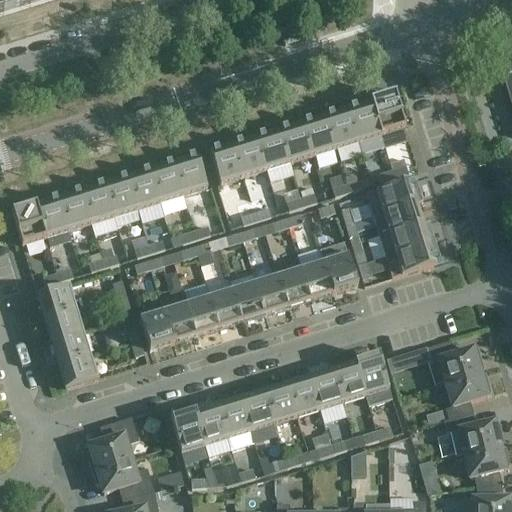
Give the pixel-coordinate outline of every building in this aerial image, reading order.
[(0,0),(0,13),(42,0),(0,0)] [(511,69),(501,73),(511,108),(511,69)] [(371,106),(381,139),(383,139),(385,146),(404,140),(402,133),(405,132),(394,99),(371,106)] [(381,139),(371,106),(348,114),(358,146),(381,139)] [(358,146),(348,114),(325,121),(335,153),(358,146)] [(335,153),(325,121),(302,128),(312,160),(335,153)] [(312,160),(302,128),(279,135),(289,167),(312,160)] [(289,167),(279,135),(256,142),(266,174),(289,167)] [(266,174),(256,142),(233,149),(243,182),(266,174)] [(243,182),(233,149),(209,156),(219,189),(243,182)] [(173,167),(183,200),(207,193),(197,160),(173,167)] [(183,200),(173,167),(150,174),(160,207),(183,200)] [(391,174),(394,183),(408,178),(405,170),(391,174)] [(160,207),(150,174),(127,182),(137,214),(160,207)] [(394,183),(391,174),(377,178),(380,187),(394,183)] [(137,214),(127,182),(104,189),(114,221),(137,214)] [(346,188),(348,197),(362,193),(359,184),(346,188)] [(372,220),(417,206),(410,185),(365,198),(372,220)] [(348,197),(346,188),(332,192),(334,201),(348,197)] [(114,221),(104,189),(81,196),(91,228),(114,221)] [(91,228),(81,196),(58,203),(68,235),(91,228)] [(250,202),(257,225),(270,221),(268,212),(264,198),(250,202)] [(300,202),(302,211),(316,207),(314,198),(300,202)] [(257,225),(250,202),(236,207),(243,229),(257,225)] [(302,211),(300,202),(286,206),(289,215),(302,211)] [(68,235),(58,203),(35,210),(45,243),(68,235)] [(378,241),(423,227),(417,206),(372,220),(378,241)] [(335,217),(332,208),(318,213),(320,222),(335,217)] [(45,243),(35,210),(11,217),(22,250),(45,243)] [(345,228),(353,226),(349,212),(340,214),(345,228)] [(285,223),(288,232),(302,227),(299,219),(285,223)] [(288,232),(285,223),(271,227),(274,236),(288,232)] [(353,226),(345,228),(349,242),(358,240),(353,226)] [(385,261),(429,248),(423,227),(378,241),(385,261)] [(193,235),(196,244),(210,239),(207,231),(193,235)] [(308,232),(213,255),(216,269),(311,246),(308,232)] [(239,237),(242,246),(256,241),(253,233),(239,237)] [(196,244),(193,235),(180,239),(182,248),(196,244)] [(242,246),(239,237),(225,241),(228,250),(242,246)] [(148,249),(150,258),(164,254),(162,245),(148,249)] [(193,251),(196,260),(210,255),(207,247),(193,251)] [(429,248),(385,261),(391,283),(436,269),(429,248)] [(150,258),(148,249),(134,253),(136,262),(150,258)] [(102,263),(105,272),(118,268),(113,251),(102,255),(105,262),(102,263)] [(196,260),(193,251),(179,255),(182,264),(196,260)] [(357,270),(366,267),(362,253),(353,256),(357,270)] [(323,265),(333,298),(357,291),(347,258),(323,265)] [(148,265),(150,274),(164,270),(161,261),(148,265)] [(105,272),(102,263),(88,268),(91,276),(105,272)] [(150,274),(148,265),(134,269),(136,278),(150,274)] [(174,273),(181,289),(199,281),(192,265),(174,273)] [(300,272),(310,305),(333,298),(323,265),(300,272)] [(366,267),(357,270),(362,284),(370,281),(366,267)] [(277,279),(287,312),(310,305),(300,272),(277,279)] [(56,277),(59,286),(73,282),(70,273),(56,277)] [(59,286),(56,277),(42,282),(45,290),(59,286)] [(254,286),(264,319),(287,312),(277,279),(254,286)] [(117,301),(125,299),(121,285),(112,287),(117,301)] [(231,293),(241,326),(264,319),(254,286),(231,293)] [(44,323),(76,314),(69,290),(37,300),(44,323)] [(209,300),(219,333),(241,326),(231,293),(209,300)] [(125,299),(117,301),(121,315),(130,313),(125,299)] [(186,308),(196,340),(219,333),(209,300),(186,308)] [(163,315),(173,347),(196,340),(186,308),(163,315)] [(51,346),(83,336),(76,314),(44,323),(51,346)] [(173,347),(163,315),(139,322),(149,355),(173,347)] [(131,347),(139,345),(135,331),(126,333),(131,347)] [(58,369),(90,359),(83,336),(51,346),(58,369)] [(139,345),(131,347),(135,361),(144,358),(139,345)] [(435,390),(445,387),(480,376),(477,366),(481,364),(478,354),(473,356),(473,353),(454,358),(450,345),(426,352),(431,366),(427,367),(435,390)] [(390,376),(424,365),(420,354),(387,364),(390,376)] [(90,359),(58,369),(66,393),(97,383),(90,359)] [(355,368),(365,400),(389,393),(378,360),(355,368)] [(332,375),(342,407),(365,400),(355,368),(332,375)] [(309,382),(319,415),(342,407),(332,375),(309,382)] [(448,424),(472,418),(469,406),(487,401),(486,398),(491,396),(487,386),(483,388),(480,376),(445,387),(452,411),(445,413),(448,424)] [(286,389),(296,422),(319,415),(309,382),(286,389)] [(263,396),(273,429),(296,422),(286,389),(263,396)] [(240,403),(250,436),(273,429),(263,396),(240,403)] [(217,410),(227,443),(250,436),(240,403),(217,410)] [(194,417),(204,450),(227,443),(217,410),(194,417)] [(204,450),(194,417),(170,424),(181,457),(204,450)] [(463,458),(499,450),(497,439),(501,438),(499,427),(494,428),(494,425),(475,430),(472,418),(448,424),(443,425),(446,437),(458,434),(463,458)] [(91,475),(131,463),(126,449),(138,445),(131,422),(105,430),(109,443),(88,450),(91,460),(87,461),(91,475)] [(376,435),(378,444),(392,440),(389,431),(376,435)] [(378,444),(376,435),(362,440),(364,448),(378,444)] [(330,449),(332,458),(346,454),(344,445),(330,449)] [(332,458),(330,449),(316,454),(318,462),(332,458)] [(476,492),(501,489),(498,476),(505,474),(504,471),(509,470),(506,460),(502,461),(499,450),(463,458),(469,482),(474,481),(476,492)] [(284,463),(287,472),(300,468),(298,459),(284,463)] [(127,503),(154,496),(147,473),(135,477),(131,463),(91,475),(96,489),(100,487),(103,498),(124,491),(127,503)] [(287,472),(284,463),(270,468),(273,476),(287,472)] [(241,486),(238,477),(235,468),(221,472),(212,475),(214,481),(217,491),(217,493),(227,490),(241,486)] [(238,477),(241,486),(255,482),(252,473),(238,477)] [(183,487),(179,475),(168,479),(172,490),(183,487)] [(206,492),(217,491),(214,481),(206,483),(191,484),(191,493),(206,492)] [(440,496),(437,485),(425,488),(427,497),(440,496)] [(471,511),(511,511),(511,505),(509,505),(509,502),(501,502),(501,489),(476,492),(476,503),(472,503),(471,511)] [(156,511),(154,496),(127,503),(129,511),(156,511)]
